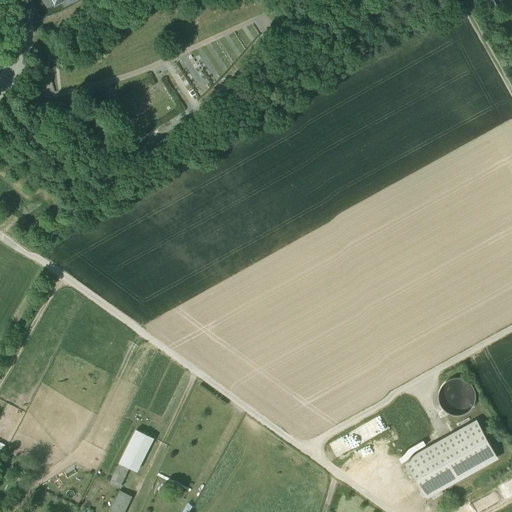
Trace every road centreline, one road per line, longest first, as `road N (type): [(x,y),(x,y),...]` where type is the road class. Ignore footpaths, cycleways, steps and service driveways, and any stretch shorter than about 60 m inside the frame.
road 1 (track): [(387,511),(0,231)]
road 2 (track): [(304,452),(511,335)]
